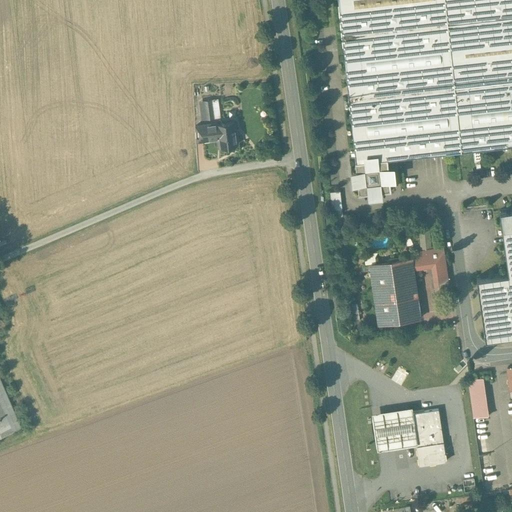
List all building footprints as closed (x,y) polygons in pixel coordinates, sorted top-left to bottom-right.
[(511,0),(337,0),(355,161),(355,162),(387,158),(511,144),(511,0)] [(217,99),(211,100),(214,118),(219,117),(217,99)] [(211,100),(204,101),(206,119),(214,118),(211,100)] [(217,125),(216,125),(218,138),(219,147),(237,144),(234,122),(217,125)] [(216,123),(201,125),(203,139),(203,140),(218,138),(216,125),(217,125),(216,123)] [(201,125),(195,126),(196,140),(196,141),(197,141),(197,140),(202,139),(202,140),(203,140),(203,139),(201,125)] [(387,158),(355,162),(355,161),(358,193),(391,190),(387,158)] [(332,217),(341,217),(341,191),(332,191),(332,217)] [(511,208),(499,210),(501,229),(511,227),(511,208)] [(429,245),(428,227),(418,228),(419,246),(429,245)] [(511,334),(511,227),(501,229),(508,273),(476,277),(485,338),(511,334)] [(411,257),(370,263),(379,323),(419,317),(411,257)] [(467,378),(473,417),(487,415),(481,376),(467,378)] [(0,436),(21,427),(0,378),(0,436)] [(413,415),(412,410),(372,416),(377,454),(416,448),(419,468),(447,464),(439,411),(413,415)]
